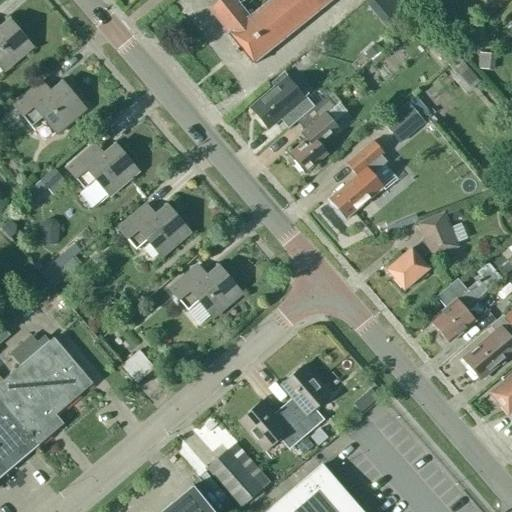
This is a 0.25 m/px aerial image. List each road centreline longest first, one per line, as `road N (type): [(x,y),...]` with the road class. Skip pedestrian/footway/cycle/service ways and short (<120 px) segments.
road 1 (tertiary): [(325,282),(84,0)]
road 2 (tertiary): [(57,511),(325,282)]
road 3 (tertiary): [(511,499),(325,282)]
